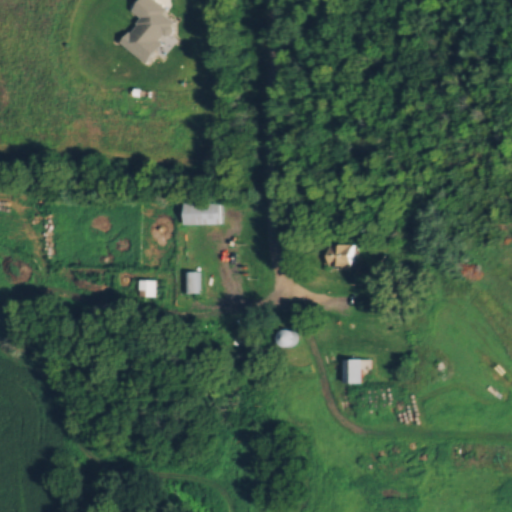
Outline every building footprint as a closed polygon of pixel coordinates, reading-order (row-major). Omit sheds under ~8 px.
[(185,199),(185,221),(223,221),(223,199),(185,199)] [(331,263),(346,263),(346,245),(331,245),(331,263)] [(197,290),(197,268),(182,268),(182,290),(197,290)] [(154,292),(154,277),(140,277),(140,292),(154,292)] [(285,345),(298,342),(295,325),(282,328),(285,345)] [(345,380),(363,380),(363,366),(369,366),(369,356),(345,356),(345,380)]
